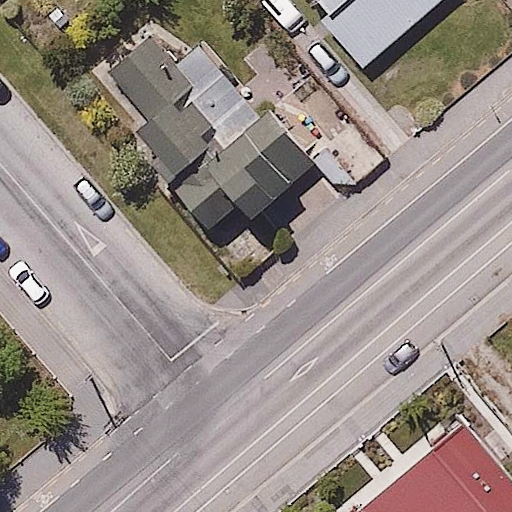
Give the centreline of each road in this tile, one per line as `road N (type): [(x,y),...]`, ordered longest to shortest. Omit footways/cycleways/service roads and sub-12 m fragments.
road 1 (primary): [(511,168),(220,416)]
road 2 (residential): [(0,157),(220,416)]
road 3 (primary): [(220,416),(106,511)]
